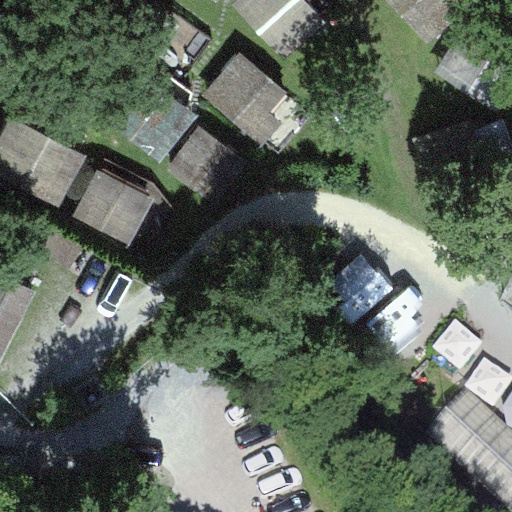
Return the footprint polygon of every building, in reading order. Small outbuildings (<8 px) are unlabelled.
[(241,0),(289,50),(335,6),(329,0),(241,0)] [(506,96),(511,85),(511,32),(469,10),(441,63),(506,96)] [(205,87),(264,132),(302,81),(243,37),(205,87)] [(164,151),(208,100),(160,59),(116,110),(164,151)] [(0,172),(72,193),(90,129),(14,107),(0,154),(0,172)] [(172,164),(229,191),(255,137),(198,110),(172,164)] [(137,233),(162,182),(105,155),(81,206),(137,233)] [(0,363),(36,286),(0,269),(0,363)]
